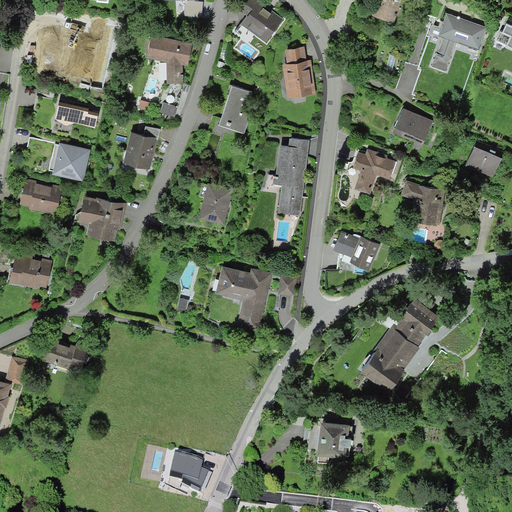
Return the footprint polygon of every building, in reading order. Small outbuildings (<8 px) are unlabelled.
[(283,18),(256,0),(246,0),(239,11),(246,16),(240,24),(266,42),(283,18)] [(403,0),(375,0),(371,14),(394,23),(403,0)] [(201,3),(183,1),(181,15),(199,18),(201,3)] [(485,27),(443,13),(436,36),(441,38),(435,54),(438,59),(443,60),(448,58),(454,41),(478,49),(485,27)] [(107,27),(67,18),(64,35),(84,40),(77,71),(97,75),(107,27)] [(511,25),(506,23),(497,40),(511,47),(511,25)] [(192,44),(148,36),(144,57),(164,61),(166,82),(182,83),(181,65),(186,66),(192,44)] [(285,62),(281,64),(284,97),(315,93),(311,59),(304,60),(303,47),(283,49),(285,62)] [(256,92),(230,85),(218,125),(245,132),(256,92)] [(99,107),(57,99),(53,119),(95,128),(99,107)] [(432,120),(401,107),(390,132),(422,145),(432,120)] [(159,130),(144,126),(141,135),(157,140),(159,130)] [(141,135),(128,132),(121,162),(149,170),(157,140),(141,135)] [(286,144),(276,143),(271,182),(279,183),(276,211),(298,214),(308,139),(287,136),(286,144)] [(501,150),(474,140),(464,165),(491,176),(501,150)] [(89,149),(56,142),(49,174),(82,181),(89,149)] [(363,154),(355,152),(350,168),(360,171),(355,189),(370,194),(376,176),(390,180),(397,158),(364,148),(363,154)] [(61,188),(22,180),(17,207),(56,214),(61,188)] [(421,186),(405,180),(399,196),(413,200),(411,222),(442,225),(445,188),(421,186)] [(232,188),(204,181),(196,217),(224,223),(232,188)] [(121,204),(81,196),(76,222),(88,225),(86,235),(114,241),(121,204)] [(378,246),(339,229),(331,249),(351,257),(349,262),(368,270),(378,246)] [(50,261),(12,256),(8,283),(45,289),(50,261)] [(248,271),(219,265),(213,293),(242,300),(237,323),(260,328),(272,272),(249,267),(248,271)] [(297,275),(277,273),(275,294),(296,296),(297,275)] [(414,300),(359,371),(386,392),(441,321),(414,300)] [(89,347),(49,337),(43,363),(66,369),(68,361),(84,366),(89,347)] [(32,363),(11,358),(6,381),(26,386),(32,363)] [(6,381),(0,379),(0,429),(3,430),(15,384),(6,381)] [(346,422),(315,420),(312,452),(343,455),(346,422)] [(201,459),(176,454),(170,482),(195,488),(201,459)]
